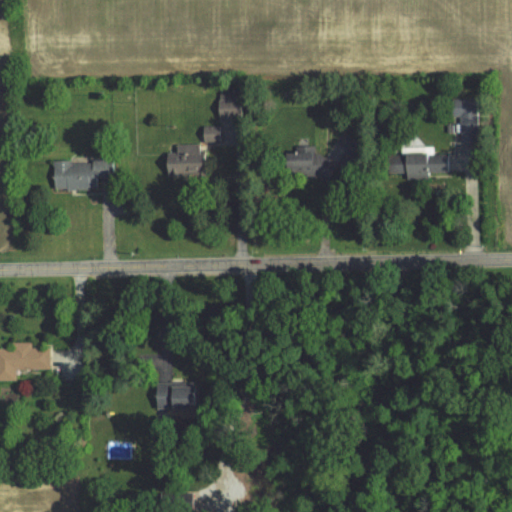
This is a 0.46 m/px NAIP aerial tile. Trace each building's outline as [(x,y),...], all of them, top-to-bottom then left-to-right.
[(216,116),(237,116),(237,95),(224,94),(224,99),(217,99),(216,116)] [(452,116),(460,116),(459,141),(476,141),(477,98),(452,98),(452,116)] [(219,124),(201,125),(201,142),(220,141),(219,124)] [(312,149),(297,141),(286,162),(324,182),(334,163),(311,151),(312,149)] [(165,176),(206,176),(206,150),(198,150),(198,144),(175,144),(175,154),(165,154),(165,176)] [(400,147),(401,162),(385,163),(385,179),(449,176),(449,158),(432,159),(432,146),(400,147)] [(52,161),(52,189),(95,189),(95,178),(112,178),(112,160),(52,161)] [(49,368),(48,347),(30,347),(30,341),(10,342),(11,348),(0,348),(0,379),(14,380),(14,369),(49,368)] [(155,408),(193,407),(192,384),(154,384),(155,408)]
